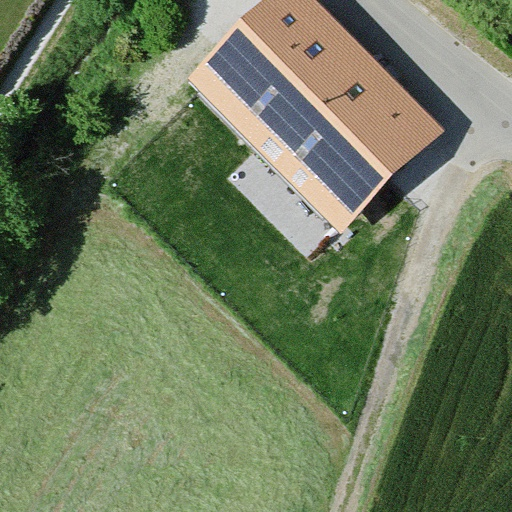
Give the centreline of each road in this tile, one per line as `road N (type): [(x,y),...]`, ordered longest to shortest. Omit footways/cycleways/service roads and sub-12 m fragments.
road 1 (track): [(484,107),(465,135),(336,511)]
road 2 (residential): [(511,127),(368,0)]
